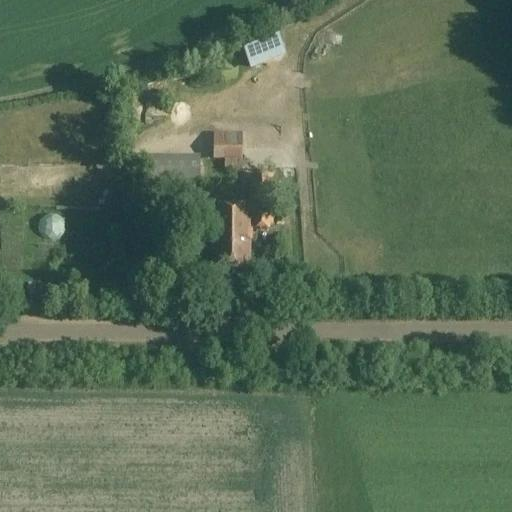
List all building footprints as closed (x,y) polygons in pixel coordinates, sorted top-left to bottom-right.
[(278,39),(242,54),(249,71),(285,56),(278,39)] [(204,134),(203,162),(242,161),(243,135),(204,134)] [(149,157),(149,187),(199,187),(199,157),(149,157)] [(210,247),(214,247),(214,273),(249,273),(249,240),(253,240),(253,228),(269,228),(269,208),(273,208),(273,178),(249,177),(249,209),(210,209),(210,247)] [(59,299),(83,299),(84,288),(59,287),(59,299)]
